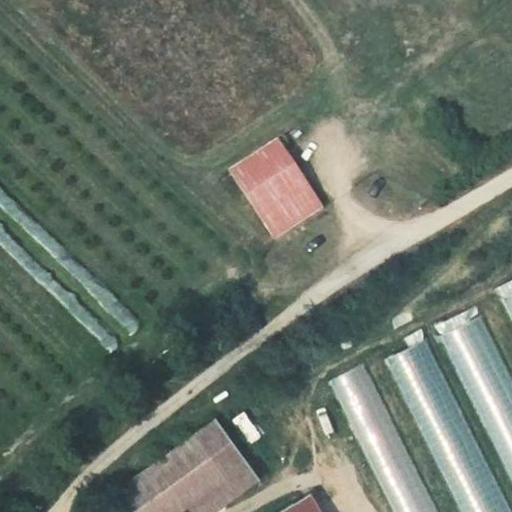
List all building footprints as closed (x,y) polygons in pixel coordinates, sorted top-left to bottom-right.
[(274,153),(224,186),(266,254),(316,222),(274,153)] [(395,347),(462,511),(511,511),(511,351),(493,306),(435,329),(436,330),(395,347)] [(336,374),(396,511),(439,511),(373,358),(336,374)] [(195,511),(204,511),(254,477),(216,424),(119,491),(133,511),(180,511),(191,505),(195,511)] [(316,511),(310,501),(291,511),(316,511)]
